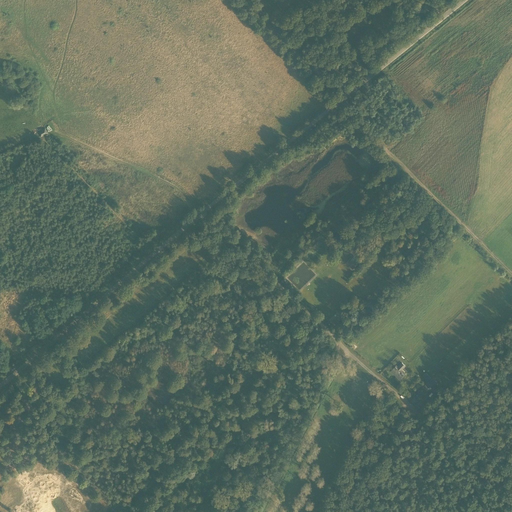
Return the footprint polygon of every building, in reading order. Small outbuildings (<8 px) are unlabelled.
[(37,132),(41,137),(48,133),(44,127),(37,132)] [(354,256),(349,261),(356,266),(359,263),(357,261),(358,260),(354,256)] [(339,316),(332,323),(334,325),(341,318),(339,316)] [(397,366),(396,365),(391,371),(400,379),(405,374),(402,370),(406,366),(402,362),(397,366)] [(433,378),(418,391),(414,395),(420,401),(434,387),(437,391),(441,386),(438,383),(433,378)]
